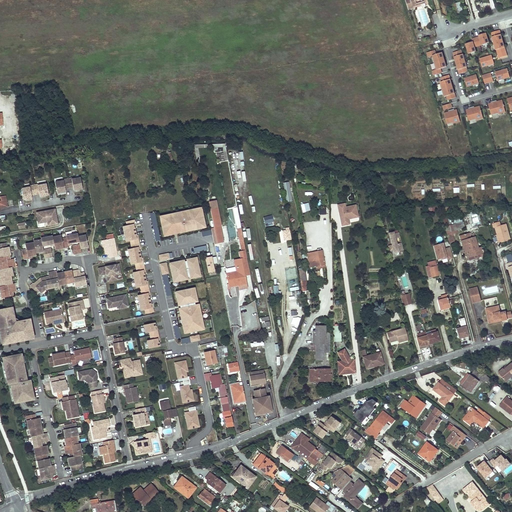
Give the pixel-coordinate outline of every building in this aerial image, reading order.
[(404,0),(408,10),(413,8),(412,7),(416,6),(415,2),(420,0),(404,0)] [(487,43),(484,33),(478,35),(479,37),(472,39),(472,42),(465,44),(468,53),(475,51),(473,47),(487,43)] [(499,58),(507,55),(501,34),(492,37),(494,41),(493,41),(496,50),(499,58)] [(440,68),(446,66),(442,52),(436,54),(435,50),(426,52),(428,57),(432,55),(436,69),(432,70),(433,75),(441,72),(440,68)] [(461,50),(453,52),(459,74),(467,71),(466,67),(467,67),(463,54),(462,54),(461,50)] [(494,64),(491,55),(479,58),(482,67),(494,64)] [(495,72),(497,81),(509,77),(507,69),(495,72)] [(490,73),(482,75),(484,84),(493,81),(490,73)] [(476,74),(464,78),(466,87),(478,83),(476,74)] [(440,77),(442,81),(440,82),(444,96),(446,96),(447,100),(455,97),(449,75),(440,77)] [(490,99),(485,100),(487,109),(489,109),(491,115),(497,113),(498,114),(505,112),(502,100),(491,103),(490,99)] [(468,109),(467,105),(463,106),(465,115),(467,114),(468,121),(475,119),(475,120),(482,118),(479,106),(468,109)] [(447,125),(460,121),(456,109),(444,113),(447,125)] [(78,188),(82,187),(80,178),(72,180),(72,179),(63,180),(63,181),(55,183),(57,192),(61,191),(61,193),(66,193),(65,189),(73,188),(74,191),(78,190),(78,188)] [(21,189),(23,198),(27,197),(27,200),(32,199),(31,196),(39,194),(40,197),(44,196),(44,194),(48,194),(46,184),(38,186),(38,185),(29,186),(29,188),(21,189)] [(217,199),(208,200),(213,227),(211,227),(213,243),(224,242),(217,199)] [(346,206),(340,207),(344,227),(349,225),(350,227),(352,227),(352,223),(360,222),(357,207),(347,209),(346,206)] [(159,217),(164,238),(207,230),(203,208),(159,217)] [(36,213),(38,224),(47,222),(47,226),(57,224),(54,210),(36,213)] [(156,211),(150,212),(154,241),(159,240),(156,211)] [(447,213),(442,214),(446,227),(451,225),(447,213)] [(272,215),(263,216),(265,226),(273,224),(272,215)] [(145,315),(154,313),(135,221),(126,223),(127,226),(122,227),(126,243),(130,243),(132,249),(128,250),(131,266),(136,266),(137,273),(133,274),(136,289),(140,289),(142,295),(137,296),(140,312),(145,312),(145,315)] [(451,225),(446,227),(450,242),(455,241),(453,234),(458,233),(457,231),(465,229),(463,222),(451,225)] [(500,222),(493,223),(494,228),(496,227),(500,243),(511,240),(506,224),(501,226),(500,222)] [(289,238),(287,227),(284,228),(285,230),(281,231),(283,239),(289,238)] [(393,231),(388,233),(392,245),(388,246),(389,250),(393,249),(394,252),(398,251),(403,249),(401,242),(396,243),(395,238),(399,236),(398,232),(393,233),(393,231)] [(469,233),(459,236),(464,253),(467,252),(468,257),(482,253),(483,253),(481,247),(478,248),(473,233),(469,234),(469,233)] [(22,250),(24,259),(28,258),(28,256),(32,255),(37,254),(36,252),(44,251),(45,257),(52,256),(51,249),(44,250),(43,245),(49,244),(50,246),(54,244),(55,249),(69,246),(69,244),(72,244),(71,242),(79,241),(80,244),(72,246),(73,253),(81,252),(81,248),(88,246),(86,235),(78,236),(78,234),(66,236),(67,238),(61,239),(61,236),(53,237),(53,236),(41,238),(42,240),(34,242),(34,243),(25,245),(27,249),(22,250)] [(227,272),(229,283),(238,281),(239,284),(247,282),(245,274),(251,273),(246,249),(243,234),(239,234),(242,250),(240,250),(242,258),(235,259),(236,265),(240,264),(241,269),(237,270),(227,272)] [(115,238),(104,241),(107,255),(111,254),(111,258),(119,257),(115,238)] [(452,257),(450,246),(445,248),(443,242),(433,244),(436,261),(452,257)] [(2,286),(0,287),(3,297),(11,296),(10,292),(12,292),(16,291),(15,284),(13,284),(11,277),(13,276),(11,268),(15,267),(14,258),(11,259),(11,256),(9,247),(7,247),(6,243),(0,243),(0,266),(1,270),(0,270),(2,278),(0,279),(2,286)] [(322,250),(315,252),(316,260),(314,260),(316,266),(325,264),(322,250)] [(316,266),(314,260),(316,260),(315,252),(307,254),(309,267),(316,266)] [(206,272),(214,272),(212,256),(205,256),(206,272)] [(169,265),(174,284),(202,279),(196,258),(169,265)] [(436,260),(427,262),(428,266),(426,266),(429,277),(439,274),(436,260)] [(167,262),(160,263),(161,274),(168,274),(167,262)] [(121,263),(100,268),(102,275),(108,274),(109,279),(114,277),(114,281),(121,279),(120,275),(119,270),(122,270),(121,263)] [(296,277),(295,273),(296,273),(296,267),(285,268),(286,278),(296,277)] [(33,283),(31,286),(37,293),(40,290),(42,292),(45,289),(60,287),(59,285),(75,282),(75,287),(87,284),(85,275),(82,276),(80,271),(73,272),(72,271),(58,274),(58,272),(50,273),(51,277),(51,279),(49,279),(49,277),(42,278),(40,280),(40,281),(36,285),(33,283)] [(304,274),(300,275),(303,291),(308,290),(306,276),(305,276),(304,274)] [(371,294),(381,291),(378,284),(368,287),(371,294)] [(174,293),(185,335),(206,332),(200,305),(196,288),(174,293)] [(479,293),(471,294),(473,302),(480,300),(479,293)] [(126,295),(107,299),(109,308),(119,306),(120,309),(129,307),(126,295)] [(448,298),(439,301),(441,309),(450,307),(448,298)] [(84,302),(69,305),(72,316),(73,315),(75,321),(84,319),(82,311),(85,310),(84,302)] [(466,305),(461,307),(464,320),(469,318),(466,305)] [(486,309),(489,321),(502,318),(502,320),(508,319),(508,318),(507,312),(500,313),(499,306),(486,309)] [(13,308),(0,310),(0,326),(4,344),(15,342),(15,341),(30,337),(30,336),(34,335),(30,320),(18,322),(15,322),(13,308)] [(62,309),(44,313),(47,324),(53,323),(59,321),(60,323),(64,322),(62,309)] [(295,318),(288,319),(289,328),(297,327),(295,318)] [(147,342),(149,350),(161,348),(156,324),(144,326),(147,335),(150,334),(151,341),(147,342)] [(466,326),(456,329),(459,339),(466,337),(465,333),(468,332),(466,326)] [(323,327),(315,327),(315,333),(312,333),(313,345),(310,345),(310,350),(315,350),(315,361),(324,360),(324,353),(330,353),(329,345),(328,345),(328,342),(323,342),(323,338),(323,327)] [(404,328),(395,331),(397,339),(398,339),(399,341),(407,339),(404,328)] [(395,331),(388,332),(390,341),(397,339),(395,331)] [(419,338),(418,338),(420,346),(429,344),(427,336),(427,335),(426,332),(418,334),(419,338)] [(437,332),(427,335),(427,336),(429,344),(440,341),(437,332)] [(122,337),(114,339),(115,344),(114,344),(116,355),(125,353),(122,337)] [(130,350),(137,350),(137,338),(132,338),(132,342),(129,342),(130,350)] [(226,345),(218,346),(220,358),(226,357),(225,353),(227,353),(226,345)] [(74,356),(71,356),(72,363),(73,365),(76,364),(75,362),(91,358),(89,348),(73,352),(74,356)] [(344,349),(338,352),(342,360),(338,361),(339,373),(355,372),(354,361),(351,361),(344,349)] [(204,353),(207,367),(218,364),(215,351),(204,353)] [(364,357),(367,368),(377,365),(377,364),(383,362),(380,352),(367,356),(364,357)] [(54,366),(72,363),(71,356),(70,353),(65,354),(64,353),(51,356),(52,359),(54,366)] [(11,356),(3,358),(8,384),(11,383),(13,394),(16,394),(17,402),(33,398),(32,393),(31,393),(28,381),(26,381),(21,354),(11,357),(11,356)] [(132,362),(131,358),(121,360),(123,367),(126,367),(127,368),(124,371),(127,371),(128,378),(138,376),(138,373),(143,372),(141,360),(132,362)] [(174,363),(183,404),(195,402),(193,390),(187,361),(174,363)] [(238,363),(228,365),(230,372),(240,370),(238,363)] [(511,363),(505,370),(500,374),(506,382),(511,376),(511,363)] [(468,373),(461,383),(472,391),(482,377),(485,379),(488,376),(477,367),(471,375),(468,373)] [(249,371),(250,379),(265,377),(263,369),(249,371)] [(312,369),(310,369),(310,381),(318,381),(318,378),(312,379),(312,369)] [(312,369),(312,379),(318,378),(318,381),(330,381),(330,369),(312,369)] [(91,370),(78,373),(79,380),(84,379),(88,383),(89,388),(97,387),(95,379),(97,378),(95,373),(91,370)] [(53,387),(54,393),(57,393),(61,392),(68,391),(66,383),(64,375),(50,378),(52,387),(53,387)] [(217,375),(210,376),(212,389),(220,387),(217,375)] [(457,390),(442,379),(439,383),(454,394),(457,390)] [(242,382),(230,385),(234,403),(246,401),(242,382)] [(439,383),(434,389),(443,396),(440,400),(446,405),(454,394),(439,383)] [(133,384),(124,385),(128,403),(139,401),(136,387),(133,387),(133,384)] [(264,389),(254,391),(256,400),(257,409),(266,407),(264,397),(266,397),(264,389)] [(101,390),(91,392),(92,396),(91,396),(95,413),(105,411),(104,404),(101,393),(101,390)] [(72,396),(63,398),(63,402),(64,401),(67,411),(67,413),(78,411),(76,399),(73,400),(72,396)] [(370,396),(354,416),(363,423),(376,407),(374,406),(378,402),(370,396)] [(406,400),(401,406),(417,417),(426,405),(416,397),(411,404),(406,400)] [(500,398),(497,402),(511,413),(511,411),(511,400),(508,398),(505,401),(500,398)] [(172,417),(171,410),(169,401),(160,402),(161,412),(163,412),(165,419),(163,421),(164,426),(171,424),(170,418),(172,417)] [(227,409),(223,410),(223,412),(224,419),(225,419),(227,427),(234,426),(230,406),(227,407),(227,409)] [(145,408),(136,409),(137,414),(134,415),(136,427),(146,425),(144,413),(146,412),(145,408)] [(466,420),(474,409),(472,408),(464,418),(466,420)] [(480,408),(477,411),(489,421),(491,417),(480,408)] [(474,409),(466,420),(471,424),(474,420),(483,428),(489,421),(477,411),(474,409)] [(188,431),(200,428),(197,411),(184,413),(188,431)] [(371,428),(378,434),(388,421),(392,423),(394,420),(384,411),(381,414),(371,428)] [(45,441),(48,441),(48,437),(47,433),(43,434),(39,418),(36,419),(34,413),(26,415),(29,429),(30,429),(32,436),(37,461),(39,461),(42,479),(51,478),(51,475),(52,475),(56,474),(55,469),(54,465),(51,466),(50,458),(48,459),(47,454),(49,454),(47,445),(46,446),(44,446),(43,442),(45,441)] [(432,413),(421,428),(429,434),(434,427),(438,422),(439,423),(441,419),(432,413)] [(329,429),(334,432),(341,423),(332,416),(329,420),(328,422),(326,421),(324,425),(330,429),(329,429)] [(109,419),(92,422),(93,427),(94,432),(92,432),(94,440),(106,437),(104,426),(110,425),(109,419)] [(74,422),(65,424),(65,430),(64,430),(65,439),(66,446),(64,447),(66,455),(70,454),(72,454),(73,457),(70,457),(68,458),(70,467),(72,467),(73,471),(82,469),(80,455),(82,455),(79,444),(77,444),(75,436),(77,436),(74,422)] [(314,432),(323,438),(329,429),(330,429),(324,425),(320,422),(317,425),(319,426),(317,428),(314,432)] [(447,440),(454,446),(460,437),(463,439),(467,435),(455,426),(451,430),(453,431),(447,440)] [(350,433),(346,438),(358,447),(364,439),(351,429),(349,432),(350,433)] [(155,432),(145,434),(146,439),(135,442),(137,458),(150,455),(149,450),(150,449),(149,446),(151,445),(150,439),(152,439),(154,436),(156,436),(155,432)] [(300,445),(296,451),(307,459),(315,465),(320,459),(312,453),(315,448),(307,442),(310,439),(305,436),(303,439),(299,436),(296,441),(300,445)] [(104,446),(99,447),(100,455),(103,454),(104,463),(115,461),(113,453),(112,453),(111,445),(114,444),(114,440),(103,442),(104,446)] [(375,440),(371,446),(380,453),(384,447),(375,440)] [(296,441),(291,447),(296,451),(300,445),(296,441)] [(427,442),(419,453),(430,461),(433,457),(431,456),(436,449),(427,442)] [(322,444),(318,450),(324,455),(328,449),(322,444)] [(282,445),(277,453),(288,462),(294,455),(282,445)] [(372,448),(365,458),(368,461),(367,462),(374,467),(372,469),(376,472),(384,460),(380,458),(381,457),(379,455),(379,454),(372,448)] [(332,452),(323,463),(320,466),(325,470),(328,467),(329,468),(331,467),(336,461),(338,463),(342,462),(343,460),(332,452)] [(261,454),(254,463),(259,467),(258,468),(269,476),(275,468),(277,466),(261,454)] [(300,455),(296,461),(301,464),(305,458),(300,455)] [(493,459),(490,461),(494,467),(499,473),(510,463),(506,459),(505,460),(501,455),(494,461),(493,459)] [(490,461),(489,460),(485,463),(484,461),(476,467),(485,478),(492,471),(491,469),(494,467),(490,461)] [(349,464),(334,472),(338,475),(333,480),(342,488),(351,478),(349,476),(356,469),(349,464)] [(389,486),(394,489),(397,485),(398,484),(404,475),(406,476),(409,473),(399,465),(389,479),(392,482),(389,486)] [(241,466),(233,476),(243,483),(242,485),(247,488),(256,477),(241,466)] [(275,468),(269,476),(272,478),(274,479),(274,478),(273,477),(278,471),(275,468)] [(210,473),(205,478),(209,480),(207,482),(219,492),(225,485),(210,473)] [(404,475),(398,484),(400,485),(406,476),(404,475)] [(182,477),(174,487),(188,498),(196,488),(182,477)] [(347,493),(345,495),(358,507),(362,503),(355,496),(365,485),(359,480),(355,485),(352,483),(345,491),(347,493)] [(276,482),(273,485),(281,491),(283,493),(286,489),(276,482)] [(471,497),(479,490),(473,483),(463,491),(469,498),(471,497)] [(136,491),(130,496),(133,499),(135,498),(138,501),(141,505),(148,498),(150,500),(158,493),(151,484),(143,491),(139,494),(136,491)] [(204,489),(198,496),(209,504),(215,497),(204,489)] [(486,506),(490,503),(479,490),(471,497),(473,501),(472,502),(475,506),(474,507),(477,510),(477,511),(478,511),(479,511),(480,511),(481,511),(482,511),(487,507),(486,506)] [(421,491),(408,498),(411,501),(421,496),(427,504),(430,501),(421,491)] [(440,497),(437,492),(432,495),(435,500),(440,497)] [(150,500),(148,498),(141,505),(143,506),(150,500)] [(276,498),(271,506),(280,511),(283,511),(288,506),(276,498)] [(325,511),(329,507),(316,498),(310,506),(317,511),(325,511)] [(96,500),(89,501),(91,510),(95,509),(96,511),(116,511),(117,511),(115,501),(97,504),(96,500)]
